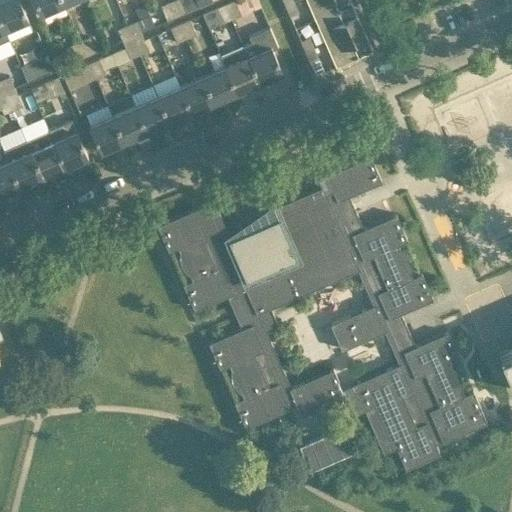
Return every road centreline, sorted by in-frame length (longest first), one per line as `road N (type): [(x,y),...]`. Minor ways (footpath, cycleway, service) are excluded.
road 1 (residential): [(0,237),(379,78)]
road 2 (residential): [(511,317),(485,328),(379,78)]
road 3 (residential): [(379,78),(511,18)]
